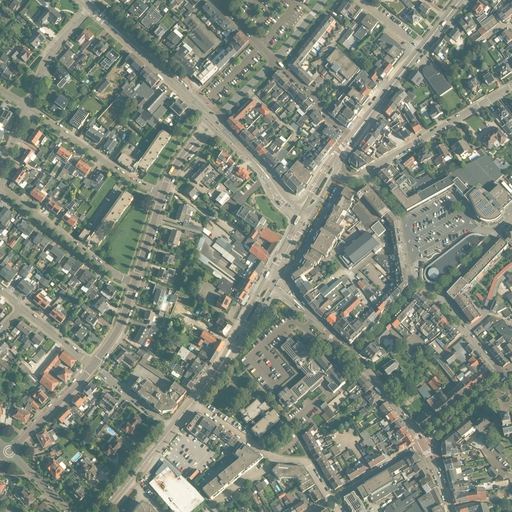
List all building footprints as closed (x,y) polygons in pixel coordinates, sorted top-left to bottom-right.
[(21,4),(15,0),(9,8),(13,11),(17,6),(18,7),(21,4)] [(139,18),(148,8),(139,0),(138,0),(129,11),(132,14),(133,12),(139,18)] [(177,0),(169,9),(171,11),(178,4),(179,6),(184,1),(187,4),(191,0),(177,0)] [(189,12),(185,16),(187,18),(189,17),(195,11),(193,8),(194,6),(195,7),(201,1),(199,0),(191,0),(187,4),(185,7),(189,12)] [(407,17),(414,25),(415,24),(416,23),(418,22),(419,22),(420,20),(420,19),(421,19),(418,16),(414,11),(412,9),(415,7),(408,0),(400,0),(410,10),(405,15),(407,17)] [(153,23),(156,25),(162,17),(155,11),(162,3),(158,1),(146,14),(148,16),(141,24),(145,28),(147,25),(150,27),(153,23)] [(488,8),(480,1),(476,6),(477,6),(484,12),(488,8)] [(353,2),(350,6),(345,3),(338,12),(345,17),(349,12),(353,15),(351,18),(354,21),(362,10),(353,2)] [(213,7),(208,3),(202,9),(207,14),(213,7)] [(431,9),(424,4),(423,4),(421,3),(417,7),(420,9),(419,9),(426,15),(431,9)] [(475,14),(480,18),(484,15),(485,14),(486,13),(484,12),(477,6),(473,11),(476,13),(475,14)] [(207,14),(211,18),(217,12),(213,7),(207,14)] [(60,19),(62,17),(58,13),(57,15),(50,9),(37,24),(42,28),(44,26),(42,25),(49,18),(55,24),(58,21),(59,21),(60,20),(60,19)] [(506,10),(502,13),(508,20),(510,19),(509,17),(511,16),(506,10)] [(508,20),(502,13),(501,11),(496,15),(495,17),(500,23),(502,21),(503,22),(505,20),(506,22),(508,20)] [(210,20),(214,24),(222,16),(217,12),(211,18),(212,19),(210,20)] [(369,15),(362,24),(363,26),(355,36),(361,41),(369,30),(371,32),(378,23),(369,15)] [(458,22),(467,35),(476,28),(467,15),(458,22)] [(488,24),(490,22),(492,21),(495,19),(492,16),(482,24),(481,22),(486,18),(484,15),(480,18),(477,20),(482,27),(483,28),(485,26),(488,24)] [(226,21),(222,16),(214,24),(214,25),(216,23),(220,27),(226,21)] [(331,26),(335,21),(329,16),(325,22),(331,26)] [(218,29),(223,33),(231,25),(226,21),(220,27),(218,29)] [(325,22),(320,27),(326,32),(331,26),(325,22)] [(226,33),(229,36),(235,30),(231,25),(223,33),(225,35),(226,33)] [(159,28),(158,27),(156,30),(157,31),(155,34),(160,39),(165,33),(167,31),(164,29),(162,30),(160,28),(159,28)] [(320,27),(316,32),(322,37),(326,32),(320,27)] [(478,31),(479,31),(482,36),(487,33),(483,28),(482,27),(478,31)] [(43,34),(36,28),(31,34),(34,37),(29,42),(36,49),(41,43),(42,44),(45,41),(40,36),(43,34)] [(352,30),(350,29),(339,42),(343,45),(347,40),(348,40),(354,32),(352,30)] [(235,30),(229,36),(225,40),(229,45),(233,40),(239,34),(235,30)] [(448,35),(447,37),(450,42),(452,39),(456,42),(461,35),(463,37),(465,35),(464,33),(460,31),(458,33),(455,30),(450,36),(448,35)] [(88,41),(80,50),(83,52),(91,43),(89,41),(94,36),(88,31),(87,33),(85,31),(77,41),(81,45),(83,42),(83,41),(86,39),(88,41)] [(501,36),(504,41),(511,35),(510,33),(509,34),(507,31),(501,36)] [(312,38),(318,43),(322,37),(316,32),(312,38)] [(171,49),(174,45),(173,44),(178,37),(173,33),(167,39),(169,41),(166,45),(171,49)] [(240,34),(239,34),(233,40),(234,41),(241,48),(248,42),(240,34)] [(388,55),(389,56),(396,61),(397,61),(403,54),(398,50),(401,47),(398,44),(397,45),(385,34),(380,40),(376,45),(378,47),(379,49),(374,53),(377,57),(376,57),(379,60),(384,56),(384,57),(388,54),(388,55)] [(469,38),(469,39),(473,44),(478,40),(474,35),(469,38)] [(441,39),(436,46),(446,54),(448,55),(445,53),(448,49),(444,46),(447,43),(450,45),(452,44),(450,42),(447,37),(443,41),(441,39)] [(312,38),(307,43),(314,48),(318,43),(312,38)] [(224,41),(225,42),(236,53),(241,48),(234,41),(233,40),(229,45),(225,40),(224,41)] [(103,53),(104,54),(109,49),(108,48),(109,47),(105,43),(105,44),(102,41),(96,47),(95,45),(91,50),(99,57),(103,53)] [(232,58),(236,53),(225,42),(228,45),(224,49),(232,58)] [(179,46),(188,55),(178,66),(185,72),(195,61),(188,55),(192,51),(183,43),(179,46)] [(309,53),(314,48),(307,43),(303,48),(309,53)] [(446,54),(436,46),(436,45),(432,51),(438,56),(440,53),(446,58),(448,55),(446,54)] [(172,60),(178,66),(188,55),(179,46),(175,51),(177,53),(172,60)] [(14,50),(8,56),(10,57),(15,61),(19,57),(25,63),(30,58),(30,57),(32,54),(26,49),(25,48),(19,55),(14,50)] [(303,48),(299,54),(305,59),(309,53),(303,48)] [(224,49),(219,54),(227,62),(232,58),(224,49)] [(326,61),(329,63),(325,67),(330,71),(329,72),(342,84),(346,80),(349,82),(360,70),(338,49),(326,61)] [(69,50),(59,62),(68,70),(72,64),(74,62),(71,59),(74,55),(69,50)] [(83,52),(74,62),(72,64),(73,65),(72,66),(75,69),(78,65),(76,63),(76,62),(77,62),(78,61),(77,61),(78,60),(81,62),(86,57),(83,54),(82,55),(82,54),(84,52),(83,52)] [(108,54),(106,57),(105,58),(106,58),(103,62),(109,68),(113,64),(112,63),(113,62),(114,63),(116,62),(121,57),(117,54),(116,55),(112,52),(109,55),(108,54)] [(10,57),(8,56),(4,53),(0,59),(6,63),(10,57)] [(126,65),(127,63),(131,67),(131,66),(137,59),(131,54),(120,67),(123,69),(126,65)] [(223,67),(227,62),(219,54),(215,58),(223,67)] [(307,60),(305,59),(299,54),(295,59),(303,65),(307,60)] [(392,67),(396,61),(389,56),(385,61),(383,64),(384,66),(391,71),(393,68),(392,67)] [(215,58),(210,63),(218,70),(218,71),(223,67),(215,58)] [(131,66),(131,67),(129,69),(133,72),(127,78),(131,82),(135,77),(135,78),(136,77),(135,77),(138,73),(145,66),(137,59),(131,66)] [(289,66),(296,74),(302,69),(302,68),(304,66),(302,65),(303,65),(295,59),(289,66)] [(440,97),(452,89),(432,59),(431,59),(434,63),(432,63),(431,64),(430,66),(431,67),(430,67),(427,67),(425,69),(423,71),(425,75),(440,97)] [(218,70),(210,63),(207,60),(204,63),(201,66),(202,67),(211,77),(218,70)] [(193,76),(202,67),(201,66),(199,65),(195,70),(191,65),(195,61),(185,72),(191,78),(193,76)] [(384,81),(387,76),(379,69),(382,66),(382,65),(379,62),(376,65),(377,67),(370,77),(374,82),(379,77),(384,81)] [(499,65),(498,65),(501,69),(507,76),(511,73),(508,67),(509,67),(506,62),(505,62),(506,62),(500,67),(499,65)] [(14,72),(10,70),(9,72),(8,72),(9,70),(7,69),(8,67),(3,64),(0,69),(0,73),(3,75),(2,77),(9,81),(13,74),(12,74),(14,72)] [(383,64),(382,65),(382,66),(379,69),(387,76),(391,71),(384,66),(383,64)] [(447,74),(451,71),(445,64),(442,67),(447,74)] [(498,65),(499,67),(494,70),(496,73),(501,80),(507,76),(501,69),(498,65)] [(202,67),(193,76),(202,86),(207,81),(208,82),(212,79),(210,78),(211,77),(202,67)] [(62,81),(68,74),(64,71),(64,72),(60,68),(55,75),(60,79),(55,84),(60,89),(65,83),(62,81)] [(140,75),(146,81),(152,73),(146,68),(140,75)] [(307,73),(304,70),(302,69),(296,74),(301,79),(307,73)] [(350,87),(368,101),(370,98),(369,97),(377,86),(374,82),(370,77),(369,77),(364,71),(350,87)] [(409,80),(415,85),(418,87),(424,80),(422,77),(416,72),(409,80)] [(152,73),(146,81),(145,82),(152,88),(159,80),(153,74),(152,73)] [(266,96),(275,86),(284,78),(279,73),(268,84),(267,84),(261,91),(266,96)] [(314,81),(307,73),(301,79),(309,87),(314,81)] [(495,82),(490,75),(483,79),(486,84),(487,85),(488,86),(495,82)] [(289,83),(284,78),(275,86),(278,88),(277,89),(278,90),(273,95),(274,97),(289,83)] [(95,89),(101,94),(110,84),(106,81),(104,79),(95,89)] [(478,92),(478,93),(479,93),(479,94),(482,92),(481,92),(482,91),(480,88),(477,82),(478,82),(476,79),(468,84),(470,87),(471,90),(472,92),(474,92),(475,94),(478,92)] [(138,112),(154,94),(150,90),(152,88),(145,82),(140,86),(135,92),(129,86),(125,91),(120,95),(138,112)] [(132,82),(130,85),(129,86),(135,92),(140,86),(138,84),(137,86),(132,82)] [(289,83),(274,97),(277,99),(280,96),(286,91),(287,92),(285,94),(285,95),(293,87),(289,83)] [(291,96),(292,97),(298,91),(293,87),(285,95),(285,94),(280,99),(282,101),(286,97),(287,98),(289,96),(291,97),(291,96)] [(349,88),(344,94),(362,108),(363,107),(365,104),(366,104),(367,104),(368,103),(368,102),(367,101),(368,101),(350,87),(349,88)] [(158,90),(154,94),(138,112),(141,115),(136,121),(143,127),(147,123),(153,129),(159,122),(158,121),(167,111),(162,107),(169,99),(158,90)] [(402,90),(397,96),(405,103),(410,112),(412,115),(417,112),(413,105),(409,98),(406,95),(402,90)] [(298,92),(298,91),(292,97),(293,99),(290,102),(290,101),(284,107),(287,110),(302,95),(300,93),(300,92),(299,92),(298,92)] [(409,98),(413,105),(415,103),(412,100),(413,100),(415,96),(409,92),(406,95),(409,98)] [(340,99),(335,94),(333,96),(344,106),(348,108),(358,116),(364,109),(362,108),(344,94),(340,99)] [(302,95),(287,110),(290,113),(293,110),(297,106),(300,109),(307,101),(306,100),(306,98),(304,97),(303,97),(302,95)] [(341,110),(344,106),(333,96),(332,97),(339,102),(334,108),(332,106),(328,111),(330,113),(329,114),(335,118),(337,115),(338,115),(339,114),(339,113),(342,110),(341,110)] [(397,96),(391,103),(399,109),(401,111),(403,109),(407,114),(410,112),(405,103),(397,96)] [(64,110),(68,105),(59,98),(55,104),(51,110),(55,113),(59,107),(64,110)] [(171,99),(165,105),(179,118),(178,119),(182,122),(188,115),(185,113),(188,109),(179,100),(177,102),(175,100),(173,101),(171,99)] [(227,123),(234,130),(245,120),(247,122),(251,126),(254,123),(248,117),(256,109),(254,108),(257,105),(252,100),(235,117),(234,116),(227,123)] [(307,101),(300,109),(305,114),(307,113),(308,113),(314,107),(312,105),(308,101),(307,101)] [(387,107),(394,113),(395,112),(399,116),(401,113),(398,111),(399,109),(391,103),(387,107)] [(262,104),(257,109),(265,118),(271,112),(262,104)] [(276,113),(280,108),(276,104),(271,108),(276,113)] [(433,120),(443,114),(439,106),(438,107),(436,104),(431,107),(433,110),(432,110),(433,113),(430,115),(433,120)] [(387,107),(383,112),(394,121),(390,124),(384,119),(381,122),(391,130),(392,130),(400,123),(397,118),(398,116),(394,113),(387,107)] [(342,112),(340,115),(351,124),(358,116),(348,108),(344,114),(342,112)] [(499,110),(496,112),(500,117),(499,118),(505,125),(507,128),(510,126),(508,123),(508,122),(511,119),(511,118),(509,114),(508,115),(507,113),(504,110),(503,108),(499,111),(499,110)] [(78,129),(81,125),(82,125),(83,124),(84,125),(88,119),(86,118),(88,115),(80,109),(70,123),(78,129)] [(2,124),(5,126),(7,123),(8,123),(12,115),(6,111),(2,118),(1,119),(0,120),(0,123),(2,125),(2,124)] [(310,117),(314,122),(321,116),(317,111),(310,117)] [(411,127),(414,132),(416,135),(422,131),(412,115),(410,112),(407,114),(413,125),(411,127)] [(337,115),(335,118),(348,129),(351,124),(340,115),(339,114),(338,115),(337,115)] [(299,126),(303,120),(307,117),(304,115),(299,120),(300,120),(296,124),(299,126)] [(271,116),(266,121),(269,125),(274,120),(276,123),(278,120),(277,118),(275,118),(274,119),(271,116)] [(316,130),(317,131),(318,131),(321,127),(319,125),(324,121),(321,116),(314,122),(318,126),(314,129),(316,130)] [(93,126),(97,120),(94,118),(88,126),(90,127),(92,126),(93,126)] [(234,130),(239,135),(245,129),(243,127),(247,122),(245,120),(234,130)] [(386,135),(389,138),(391,135),(388,133),(391,130),(381,122),(375,129),(385,137),(386,135)] [(408,122),(402,126),(409,135),(414,132),(411,127),(408,122)] [(281,126),(278,123),(273,128),(276,131),(281,126)] [(409,135),(402,126),(400,123),(392,130),(395,134),(405,141),(411,138),(409,135)] [(329,126),(326,129),(332,134),(335,137),(336,136),(339,139),(342,136),(329,126)] [(240,136),(246,142),(259,129),(257,127),(255,129),(254,128),(249,133),(247,130),(240,136)] [(89,137),(93,139),(97,132),(94,130),(91,128),(86,135),(87,135),(86,136),(89,138),(89,137)] [(498,128),(487,138),(486,137),(485,137),(484,138),(483,139),(483,140),(484,141),(485,143),(484,144),(489,149),(493,145),(496,148),(501,144),(503,145),(505,143),(505,142),(507,140),(500,132),(501,131),(498,128)] [(260,130),(259,129),(246,142),(251,147),(262,136),(262,135),(258,132),(260,130)] [(326,129),(322,134),(322,135),(328,139),(329,139),(332,134),(326,129)] [(389,141),(387,139),(385,137),(375,129),(369,136),(377,142),(378,143),(377,144),(380,147),(388,153),(397,148),(397,147),(394,145),(392,143),(389,141)] [(36,130),(32,136),(44,144),(42,142),(46,137),(42,135),(43,135),(36,130)] [(99,144),(103,138),(104,138),(104,137),(106,135),(99,130),(97,132),(93,139),(96,142),(95,142),(98,144),(99,144)] [(113,130),(111,133),(107,139),(110,141),(104,148),(108,151),(110,153),(110,152),(111,153),(117,144),(111,139),(114,135),(119,139),(121,136),(113,130)] [(310,133),(313,136),(314,136),(320,141),(324,144),(325,143),(332,149),(336,144),(329,139),(328,139),(322,135),(319,132),(317,131),(316,130),(314,134),(313,135),(310,132),(310,133)] [(135,171),(136,171),(138,168),(142,170),(146,172),(150,166),(151,166),(171,138),(162,131),(139,163),(138,163),(134,160),(128,155),(127,156),(123,154),(117,162),(131,172),(132,172),(134,173),(136,171),(135,171)] [(335,137),(332,134),(329,139),(336,144),(339,139),(336,136),(335,137)] [(251,147),(256,152),(270,137),(267,135),(263,138),(262,136),(251,147)] [(44,144),(32,136),(28,141),(35,146),(39,141),(42,143),(41,144),(43,146),(44,144)] [(320,141),(314,136),(313,136),(309,140),(311,142),(317,146),(317,145),(321,148),(328,153),(332,149),(325,143),(324,144),(320,141)] [(377,142),(369,136),(365,142),(371,147),(371,146),(372,148),(377,142)] [(270,137),(256,152),(260,157),(264,153),(263,152),(265,150),(265,149),(273,141),(271,138),(270,137)] [(262,159),(267,164),(271,161),(270,161),(275,156),(276,155),(273,152),(278,146),(281,149),(282,147),(285,144),(278,138),(270,149),(271,149),(267,152),(265,150),(263,152),(264,153),(260,157),(262,159)] [(301,139),(306,143),(325,158),(328,153),(321,148),(317,145),(317,146),(311,142),(310,143),(303,138),(301,139)] [(465,144),(463,141),(455,146),(455,145),(452,147),(452,148),(455,152),(457,150),(461,157),(465,154),(465,155),(469,154),(472,156),(474,151),(470,149),(467,143),(465,144)] [(383,156),(377,151),(372,148),(371,146),(371,147),(365,142),(362,146),(359,149),(371,158),(375,153),(379,159),(383,156)] [(309,149),(308,151),(321,162),(325,158),(306,143),(304,145),(309,149)] [(437,160),(441,165),(448,176),(449,176),(453,173),(444,160),(450,156),(444,145),(437,149),(441,157),(440,157),(437,159),(437,160)] [(273,170),(274,170),(281,163),(283,162),(284,160),(290,153),(282,147),(281,149),(278,153),(276,155),(275,156),(270,161),(271,161),(267,164),(273,170)] [(380,147),(377,151),(383,156),(388,153),(380,147)] [(53,151),(48,159),(49,160),(53,163),(56,158),(60,161),(67,152),(61,148),(57,154),(53,151)] [(351,167),(357,172),(375,161),(371,158),(359,149),(354,155),(351,159),(351,160),(350,161),(350,163),(351,164),(352,165),(351,167)] [(30,160),(34,155),(28,150),(24,156),(30,160)] [(304,156),(308,158),(310,160),(318,167),(318,166),(321,162),(308,151),(306,150),(304,152),(306,153),(304,155),(304,156)] [(418,157),(420,160),(419,161),(421,165),(424,164),(424,165),(428,163),(429,165),(433,162),(432,160),(432,159),(432,158),(430,154),(429,154),(426,150),(420,153),(421,155),(418,157)] [(62,178),(67,172),(72,165),(68,162),(72,156),(67,152),(60,161),(66,165),(63,169),(59,176),(62,178)] [(228,162),(232,167),(235,164),(230,158),(231,157),(222,152),(216,161),(221,164),(223,162),(226,164),(228,162)] [(24,156),(20,161),(27,166),(29,163),(31,164),(31,165),(35,168),(37,165),(30,160),(24,156)] [(465,198),(466,196),(480,184),(487,191),(496,183),(504,175),(487,156),(478,160),(453,173),(449,176),(455,186),(465,198)] [(407,169),(411,166),(411,168),(415,165),(414,164),(416,162),(412,157),(403,164),(407,169)] [(304,163),(300,160),(299,162),(304,167),(312,174),(314,171),(310,167),(310,166),(307,164),(309,162),(306,160),(305,162),(304,163)] [(318,167),(310,160),(309,162),(307,164),(310,166),(310,167),(314,171),(318,167)] [(399,160),(396,162),(402,169),(401,169),(403,172),(406,169),(399,160)] [(79,174),(86,165),(80,161),(76,167),(72,165),(67,172),(73,175),(75,171),(79,174)] [(307,187),(310,181),(312,177),(310,176),(312,174),(304,167),(299,162),(294,168),(293,169),(290,172),(294,176),(293,178),(304,188),(306,186),(307,187)] [(206,163),(202,168),(213,178),(214,177),(211,174),(210,175),(208,173),(212,169),(206,163)] [(79,174),(85,178),(91,169),(86,165),(79,174)] [(286,168),(282,165),(276,171),(275,172),(278,175),(281,179),(283,181),(290,172),(293,169),(289,165),(286,168)] [(383,181),(396,170),(391,166),(385,171),(379,176),(383,181)] [(20,170),(16,176),(25,182),(26,182),(31,174),(31,173),(24,168),(22,171),(20,170)] [(202,168),(197,173),(204,179),(207,182),(211,178),(212,179),(213,178),(202,168)] [(225,178),(230,173),(228,170),(224,174),(219,169),(218,171),(217,170),(220,173),(221,173),(225,178)] [(239,176),(243,180),(249,175),(244,169),(243,170),(241,169),(236,174),(238,177),(239,176)] [(383,181),(386,184),(387,186),(388,185),(400,175),(396,170),(383,181)] [(419,186),(415,179),(413,177),(407,170),(400,175),(388,185),(391,188),(390,189),(393,193),(394,192),(395,194),(393,196),(407,212),(419,206),(417,202),(421,200),(414,188),(419,186)] [(293,178),(294,176),(290,172),(283,181),(283,182),(287,186),(293,178)] [(204,179),(197,173),(191,179),(197,185),(201,181),(210,189),(215,183),(211,180),(212,179),(211,178),(207,182),(204,179)] [(30,195),(36,199),(43,191),(37,186),(45,176),(42,174),(34,185),(37,187),(30,195)] [(99,184),(103,178),(98,174),(94,180),(93,180),(91,182),(89,180),(86,185),(88,187),(91,183),(97,187),(99,184)] [(16,176),(12,181),(20,186),(21,184),(23,185),(25,182),(16,176)] [(417,181),(415,179),(419,186),(414,188),(421,200),(423,204),(455,186),(449,176),(448,176),(436,182),(433,178),(419,185),(417,181)] [(305,189),(304,188),(293,178),(287,186),(296,196),(299,196),(305,189)] [(511,199),(496,183),(487,191),(480,184),(466,196),(465,198),(475,209),(475,212),(476,215),(478,218),(480,220),(483,222),(486,223),(487,223),(488,224),(489,224),(493,224),(497,222),(498,222),(499,221),(500,220),(502,218),(500,217),(501,216),(502,216),(504,213),(505,212),(504,212),(504,211),(504,210),(511,202),(511,199)] [(46,207),(52,211),(58,203),(59,202),(53,198),(60,189),(59,188),(61,186),(59,185),(54,193),(50,197),(53,199),(46,207)] [(198,193),(195,190),(189,185),(182,192),(186,196),(187,195),(189,197),(190,197),(192,199),(198,193)] [(353,211),(362,223),(363,225),(365,227),(365,228),(366,230),(368,232),(371,229),(380,221),(384,218),(390,213),(368,187),(358,196),(352,192),(352,191),(350,190),(350,191),(347,189),(341,197),(356,206),(353,211)] [(48,195),(50,197),(54,193),(51,191),(48,195),(47,194),(43,191),(36,199),(41,203),(48,195)] [(217,202),(215,205),(220,208),(226,203),(230,198),(223,192),(215,201),(217,202)] [(236,203),(243,196),(238,192),(232,199),(236,203)] [(94,236),(92,234),(86,243),(89,245),(91,242),(94,245),(94,244),(98,247),(103,240),(103,241),(133,199),(125,193),(124,195),(94,236)] [(360,222),(361,223),(362,223),(353,211),(356,206),(341,197),(335,208),(328,220),(345,230),(348,232),(360,222)] [(62,220),(68,224),(74,215),(70,212),(76,204),(72,201),(69,205),(66,209),(69,211),(62,220)] [(66,209),(69,205),(67,203),(65,205),(64,204),(63,206),(58,203),(52,211),(57,215),(64,207),(66,209)] [(226,203),(220,208),(229,215),(233,210),(226,203)] [(187,204),(185,207),(181,205),(179,213),(187,215),(189,216),(191,211),(195,214),(197,211),(187,204)] [(237,215),(236,216),(255,230),(258,225),(262,227),(265,222),(258,217),(257,219),(242,208),(239,212),(237,211),(235,214),(237,215)] [(5,209),(1,214),(9,220),(12,217),(11,217),(13,215),(11,213),(5,209)] [(187,215),(179,213),(176,220),(177,221),(183,223),(184,219),(188,221),(190,216),(189,216),(187,215)] [(380,221),(371,229),(378,238),(386,232),(399,230),(398,222),(390,213),(384,218),(380,221)] [(9,220),(1,214),(0,215),(0,221),(6,226),(10,221),(9,220)] [(74,215),(68,224),(73,228),(78,222),(80,224),(81,222),(85,217),(83,215),(80,219),(74,215)] [(347,232),(348,232),(345,230),(328,220),(326,224),(327,225),(324,231),(339,239),(344,230),(347,232)] [(21,232),(23,233),(28,227),(23,223),(18,230),(17,230),(15,228),(12,231),(11,233),(14,236),(16,232),(19,234),(21,232)] [(203,232),(204,229),(189,224),(189,225),(184,223),(183,227),(203,232)] [(264,253),(254,246),(260,236),(258,234),(262,227),(258,225),(255,230),(254,232),(251,230),(246,239),(237,232),(232,237),(237,241),(250,253),(252,255),(265,265),(266,265),(278,247),(270,242),(268,248),(266,247),(264,251),(265,251),(264,253)] [(34,231),(28,227),(23,233),(28,238),(34,231)] [(260,236),(270,242),(278,247),(282,240),(262,227),(258,234),(260,236)] [(378,238),(371,229),(368,232),(367,233),(368,234),(344,253),(345,253),(339,257),(350,270),(353,267),(354,269),(374,252),(376,254),(385,247),(386,248),(389,248),(389,249),(402,247),(399,230),(386,232),(378,238)] [(78,238),(85,243),(86,243),(92,234),(89,233),(89,234),(84,230),(78,238)] [(323,230),(317,240),(331,248),(336,239),(338,240),(339,239),(324,231),(323,230)] [(168,246),(173,247),(173,246),(177,247),(180,239),(182,240),(182,241),(188,243),(190,238),(193,239),(194,234),(185,232),(184,234),(181,234),(173,232),(168,246)] [(38,247),(44,239),(39,235),(35,240),(32,238),(30,242),(26,246),(24,249),(25,250),(27,250),(29,248),(31,246),(36,250),(38,247)] [(467,238),(429,268),(427,270),(426,273),(425,275),(426,278),(427,280),(429,282),(432,283),(434,284),(437,283),(439,288),(438,289),(487,237),(486,238),(484,238),(478,236),(475,236),(472,236),(470,237),(467,238)] [(49,243),(44,239),(38,247),(43,251),(45,249),(49,243)] [(265,266),(251,255),(252,255),(250,253),(237,241),(232,247),(228,244),(227,245),(219,239),(216,243),(217,244),(218,245),(220,246),(221,247),(222,248),(224,250),(226,251),(229,253),(231,255),(234,257),(237,260),(246,267),(251,271),(257,276),(265,266)] [(317,240),(311,250),(323,257),(325,259),(331,248),(317,240)] [(502,240),(489,254),(495,260),(509,246),(502,240)] [(54,259),(60,251),(55,247),(48,255),(54,259)] [(389,249),(390,256),(403,254),(402,247),(389,249)] [(304,262),(313,266),(315,267),(316,265),(318,266),(323,257),(311,250),(304,262)] [(60,251),(54,259),(59,263),(65,255),(60,251)] [(40,261),(42,259),(45,254),(43,252),(37,259),(40,261)] [(174,254),(172,258),(165,255),(163,263),(172,266),(174,260),(178,261),(180,256),(174,254)] [(375,259),(384,268),(405,264),(403,254),(390,256),(390,257),(378,256),(375,259)] [(482,274),(495,260),(489,254),(475,268),(482,274)] [(7,257),(1,266),(3,268),(10,259),(7,257)] [(71,259),(64,268),(69,272),(76,263),(71,259)] [(243,276),(246,278),(245,280),(252,284),(252,283),(257,276),(251,271),(246,267),(237,260),(234,263),(243,270),(246,272),(243,276)] [(312,269),(313,266),(304,262),(303,265),(304,265),(302,268),(294,273),(295,275),(291,278),(294,283),(301,278),(304,276),(310,273),(312,271),(313,270),(312,269)] [(69,283),(72,285),(77,278),(75,276),(81,267),(76,263),(69,272),(74,276),(69,283)] [(508,270),(511,266),(511,263),(507,267),(506,268),(504,269),(499,274),(498,275),(495,278),(487,300),(490,301),(497,280),(502,276),(506,272),(508,270)] [(214,272),(212,270),(210,269),(208,267),(206,265),(204,264),(203,264),(201,266),(206,270),(212,274),(214,272)] [(392,273),(394,273),(406,271),(405,264),(384,268),(389,273),(392,273)] [(22,276),(29,267),(26,265),(19,274),(22,276)] [(31,265),(29,267),(22,276),(25,279),(29,274),(28,273),(33,267),(31,265)] [(0,273),(0,274),(5,279),(12,270),(7,266),(5,268),(0,273)] [(311,279),(313,281),(314,282),(319,279),(316,274),(321,271),(318,267),(313,270),(312,271),(310,273),(313,278),(311,279)] [(475,268),(463,281),(470,287),(482,274),(475,268)] [(12,270),(5,279),(10,283),(15,276),(17,273),(12,269),(12,270)] [(160,271),(158,278),(162,279),(161,280),(163,280),(165,281),(167,275),(174,277),(175,271),(169,269),(168,273),(160,271)] [(84,280),(86,282),(92,275),(87,271),(80,280),(77,278),(72,285),(74,287),(76,285),(79,280),(83,283),(84,280)] [(395,281),(407,279),(406,271),(394,273),(395,281)] [(239,290),(233,286),(231,284),(229,283),(227,281),(225,280),(224,279),(223,278),(220,277),(218,275),(216,274),(214,272),(212,274),(222,282),(217,288),(220,290),(224,293),(241,304),(247,295),(239,290)] [(87,298),(88,297),(93,291),(93,290),(95,287),(93,285),(97,279),(92,275),(86,282),(87,282),(84,286),(89,290),(85,296),(87,298)] [(240,276),(237,281),(233,286),(239,290),(247,295),(253,285),(252,284),(245,280),(243,279),(240,276)] [(298,290),(306,285),(306,286),(313,281),(311,279),(309,276),(305,279),(304,276),(301,278),(294,283),(298,290)] [(396,287),(402,293),(408,286),(407,279),(395,281),(395,282),(391,276),(387,278),(387,279),(394,286),(394,285),(396,287)] [(51,281),(47,279),(44,283),(43,283),(42,285),(45,288),(51,281)] [(339,279),(332,286),(330,288),(322,295),(327,300),(315,312),(322,318),(330,309),(327,307),(335,299),(330,293),(342,282),(339,279)] [(17,287),(22,292),(29,283),(27,281),(26,282),(24,280),(17,287)] [(393,302),(386,296),(373,284),(371,286),(364,280),(362,282),(366,287),(375,296),(387,308),(393,302)] [(447,295),(454,302),(464,293),(470,287),(463,281),(462,280),(447,295)] [(306,285),(298,290),(304,299),(310,293),(322,283),(321,281),(316,284),(314,282),(313,281),(306,286),(306,285)] [(378,310),(375,313),(378,317),(387,308),(375,296),(366,287),(362,282),(361,283),(360,282),(358,284),(362,291),(369,299),(374,307),(378,310)] [(29,283),(22,292),(28,296),(35,287),(29,283)] [(58,287),(62,290),(64,292),(66,293),(68,290),(61,283),(58,287)] [(306,303),(310,307),(316,301),(315,300),(322,294),(319,292),(326,285),(318,292),(317,290),(311,295),(310,294),(322,283),(310,293),(304,299),(306,303)] [(329,288),(326,285),(319,292),(322,294),(315,300),(316,301),(310,307),(313,310),(315,311),(314,312),(315,312),(327,300),(322,295),(330,288),(332,286),(329,288)] [(396,287),(394,285),(394,286),(391,289),(392,290),(386,296),(393,302),(402,293),(396,287)] [(109,287),(108,287),(106,286),(100,293),(110,300),(111,299),(113,300),(116,297),(114,295),(116,292),(109,287)] [(170,291),(166,289),(155,286),(153,293),(155,293),(155,295),(156,295),(153,305),(155,305),(156,305),(161,307),(164,296),(168,297),(170,291)] [(341,292),(346,299),(347,298),(351,295),(346,288),(341,292)] [(98,294),(93,291),(88,297),(93,301),(98,294)] [(33,302),(39,306),(46,298),(41,293),(39,295),(33,302)] [(473,305),(464,293),(454,302),(453,302),(462,314),(473,305)] [(484,300),(478,293),(475,295),(483,303),(484,300)] [(418,313),(428,303),(418,294),(401,311),(412,323),(420,315),(418,313)] [(216,306),(223,310),(226,311),(231,302),(221,296),(220,299),(219,298),(216,302),(218,303),(216,306)] [(327,323),(334,330),(345,318),(350,313),(355,308),(361,302),(356,298),(355,297),(354,297),(350,301),(334,316),(333,316),(327,323)] [(46,298),(39,306),(45,311),(50,304),(44,299),(46,298)] [(334,316),(350,301),(347,298),(346,299),(344,300),(340,303),(333,310),(331,312),(330,312),(323,319),(327,323),(333,316),(334,316)] [(104,309),(107,306),(100,301),(94,308),(103,314),(106,310),(104,309)] [(361,302),(355,308),(372,323),(378,317),(375,313),(371,309),(367,308),(361,302)] [(413,329),(414,329),(416,327),(434,308),(428,303),(418,313),(420,315),(412,323),(410,326),(413,329)] [(508,308),(495,303),(491,312),(496,314),(496,313),(498,314),(503,311),(508,308)] [(470,326),(482,317),(473,305),(462,314),(470,326)] [(50,315),(56,320),(61,314),(60,314),(64,309),(62,307),(60,310),(57,307),(50,315)] [(421,332),(439,314),(440,313),(435,307),(434,308),(416,327),(421,332)] [(93,312),(88,308),(81,317),(93,326),(98,320),(91,315),(93,312)] [(355,308),(350,313),(355,318),(366,329),(372,323),(355,308)] [(395,318),(410,332),(413,329),(410,326),(412,323),(401,311),(395,318)] [(152,323),(155,315),(147,312),(145,320),(148,321),(147,325),(151,326),(154,327),(155,323),(152,323)] [(345,318),(334,330),(337,333),(341,337),(342,337),(345,340),(346,339),(348,342),(351,345),(354,342),(358,338),(358,337),(359,336),(366,329),(355,318),(350,313),(345,318)] [(61,314),(56,320),(61,324),(66,318),(61,314)] [(427,338),(445,319),(439,314),(421,332),(427,338)] [(490,318),(497,326),(504,321),(504,320),(492,316),(490,318)] [(388,332),(393,327),(407,340),(409,338),(406,335),(407,334),(407,333),(409,331),(410,333),(410,332),(395,318),(385,328),(388,332)] [(494,327),(494,328),(497,326),(490,318),(487,320),(492,326),(494,327)] [(445,319),(427,338),(431,341),(437,337),(441,333),(450,324),(445,319)] [(219,320),(216,324),(229,333),(232,329),(219,320)] [(509,345),(511,349),(511,328),(509,329),(504,321),(497,326),(494,328),(495,329),(500,334),(506,341),(509,345)] [(11,334),(15,338),(17,335),(16,334),(19,331),(22,333),(27,327),(22,322),(17,328),(16,327),(11,334)] [(229,333),(216,324),(215,325),(220,328),(217,332),(226,338),(229,333)] [(450,324),(441,333),(443,335),(439,339),(441,342),(454,329),(450,324)] [(25,345),(27,343),(31,338),(29,336),(32,331),(27,327),(22,333),(25,335),(22,337),(24,338),(21,342),(25,345)] [(142,327),(138,335),(147,339),(149,336),(150,337),(154,331),(150,329),(149,331),(142,327)] [(81,341),(88,333),(82,328),(75,336),(81,341)] [(385,328),(374,340),(375,342),(373,345),(372,344),(364,353),(372,361),(381,352),(376,347),(378,345),(379,345),(390,334),(388,332),(385,328)] [(449,345),(461,335),(454,329),(441,342),(445,345),(447,343),(449,345)] [(225,344),(204,331),(200,338),(205,341),(203,343),(204,343),(207,345),(206,347),(212,351),(219,355),(225,344)] [(37,335),(32,341),(30,344),(37,349),(39,347),(44,341),(37,335)] [(135,341),(144,346),(148,340),(147,339),(138,335),(135,341)] [(483,344),(496,359),(502,354),(497,348),(496,347),(497,346),(495,342),(491,337),(487,340),(487,341),(483,344)] [(201,348),(204,343),(203,343),(198,339),(195,345),(201,348)] [(329,398),(334,394),(346,383),(333,368),(323,356),(315,363),(309,356),(310,354),(306,351),(304,350),(303,349),(303,347),(300,343),(298,343),(296,345),(291,339),(289,339),(287,341),(287,343),(282,348),(282,350),(283,352),(285,352),(297,366),(297,368),(299,370),(301,370),(307,377),(290,391),(287,389),(286,389),(284,390),(284,392),(282,393),(281,393),(279,395),(278,397),(281,399),(280,400),(279,402),(283,406),(285,406),(286,405),(288,408),(290,408),(292,406),(292,404),(293,403),(294,404),(295,404),(298,403),(298,401),(309,391),(311,392),(312,392),(321,385),(321,383),(321,382),(325,379),(330,385),(323,391),(329,398)] [(0,343),(0,350),(6,356),(5,355),(10,350),(2,342),(0,343)] [(474,359),(475,359),(479,355),(471,345),(466,349),(473,358),(474,359)] [(6,356),(0,350),(0,363),(6,369),(9,372),(11,369),(2,360),(6,356)] [(146,354),(141,351),(140,350),(137,354),(143,358),(146,354)] [(444,360),(443,360),(448,367),(457,360),(449,350),(446,353),(449,356),(444,360)] [(128,355),(124,351),(115,360),(119,364),(122,361),(129,367),(131,365),(134,367),(137,362),(128,355)] [(196,356),(191,353),(195,356),(198,356),(211,365),(212,366),(219,355),(212,351),(209,356),(201,352),(198,356),(196,356)] [(60,359),(71,369),(77,362),(65,352),(63,354),(61,357),(60,359)] [(143,358),(142,360),(149,364),(150,362),(147,361),(151,356),(151,355),(147,353),(146,354),(143,358)] [(204,375),(211,365),(198,356),(195,356),(191,353),(184,362),(204,375)] [(506,358),(502,354),(496,359),(504,368),(510,363),(506,358)] [(475,359),(480,364),(482,367),(489,376),(494,372),(479,355),(475,359)] [(436,361),(458,388),(462,393),(465,397),(469,394),(458,378),(448,367),(443,360),(441,357),(436,361)] [(485,380),(486,379),(489,376),(482,367),(478,371),(475,368),(480,364),(475,359),(474,359),(473,358),(469,361),(471,364),(467,367),(475,377),(479,374),(485,380)] [(396,361),(393,361),(382,369),(388,376),(398,368),(399,365),(396,361)] [(178,363),(173,370),(177,373),(196,386),(204,375),(184,362),(182,366),(178,363)] [(45,376),(40,383),(52,392),(54,389),(56,391),(57,391),(58,391),(59,390),(59,389),(59,388),(58,388),(57,386),(61,381),(56,378),(55,380),(48,374),(52,368),(48,365),(41,373),(45,376)] [(24,366),(21,369),(28,376),(31,373),(24,366)] [(432,381),(439,390),(443,387),(427,366),(422,369),(432,381)] [(475,377),(467,367),(465,369),(464,369),(461,372),(462,373),(463,374),(466,378),(466,379),(469,382),(470,382),(476,388),(485,380),(479,374),(475,377)] [(64,369),(57,377),(65,384),(72,375),(64,369)] [(195,386),(196,386),(177,373),(173,370),(173,371),(180,376),(178,379),(184,382),(182,385),(190,391),(194,385),(195,386)] [(463,374),(458,378),(469,394),(476,388),(470,382),(469,382),(466,379),(466,378),(463,374)] [(426,375),(424,377),(433,388),(435,390),(437,392),(439,390),(432,381),(431,381),(426,375)] [(347,390),(352,396),(354,397),(362,389),(369,383),(363,377),(355,384),(347,390)] [(141,378),(132,389),(131,390),(138,395),(137,395),(151,406),(152,405),(155,408),(154,409),(158,413),(160,412),(162,414),(171,413),(172,411),(174,412),(177,407),(175,406),(186,393),(174,384),(164,397),(141,378)] [(373,388),(369,383),(362,389),(354,397),(352,396),(350,398),(353,402),(358,398),(359,399),(365,394),(366,395),(368,393),(373,388)] [(92,394),(97,390),(91,384),(86,388),(86,389),(83,392),(89,397),(92,394)] [(35,401),(36,399),(42,405),(43,404),(44,405),(46,403),(45,402),(48,399),(42,394),(46,390),(41,386),(39,388),(31,396),(35,401)] [(458,388),(455,391),(446,398),(453,407),(465,397),(462,393),(458,388)] [(363,417),(373,409),(373,408),(378,404),(377,403),(380,400),(373,392),(370,395),(368,393),(366,395),(365,394),(359,399),(358,398),(353,402),(354,403),(357,400),(361,404),(365,400),(371,407),(367,410),(365,408),(359,413),(363,417)] [(75,406),(72,409),(73,410),(81,418),(85,415),(78,408),(85,402),(84,403),(89,408),(93,405),(93,404),(87,399),(82,394),(82,395),(84,396),(80,400),(77,397),(72,403),(75,406)] [(97,404),(104,409),(104,410),(113,399),(107,395),(102,400),(101,399),(97,404)] [(446,398),(444,396),(441,399),(442,401),(439,404),(434,397),(432,398),(430,395),(425,399),(429,405),(431,408),(435,412),(440,419),(453,407),(446,398)] [(22,423),(23,422),(25,424),(26,423),(27,423),(30,418),(29,417),(30,416),(29,415),(33,407),(37,411),(39,408),(29,398),(26,401),(28,403),(25,410),(23,413),(19,421),(22,423)] [(104,409),(102,411),(108,416),(114,409),(118,404),(113,399),(104,410),(104,409)] [(259,438),(261,436),(268,430),(269,430),(279,421),(275,417),(277,415),(273,411),(272,412),(264,403),(261,406),(257,400),(244,411),(243,409),(239,412),(245,419),(243,420),(246,424),(261,411),(262,413),(266,418),(251,430),(254,435),(255,434),(259,438)] [(328,406),(328,405),(325,402),(320,406),(323,410),(328,406)] [(382,407),(378,404),(373,408),(373,409),(376,412),(380,409),(386,418),(394,412),(387,403),(382,407)] [(85,414),(89,418),(96,409),(93,406),(85,414)] [(23,413),(25,410),(20,407),(18,410),(17,409),(17,410),(15,410),(12,416),(14,416),(13,417),(16,419),(15,420),(19,421),(23,413)] [(120,416),(124,410),(121,407),(116,413),(118,415),(120,416)] [(81,418),(73,410),(70,413),(65,409),(60,414),(67,420),(69,417),(73,422),(75,420),(81,426),(84,422),(81,418)] [(384,420),(381,422),(381,423),(379,425),(384,431),(385,429),(400,420),(394,412),(386,418),(387,418),(384,420)] [(440,419),(435,412),(428,418),(426,415),(416,423),(423,432),(440,419)] [(187,423),(196,430),(193,428),(198,421),(201,423),(200,425),(203,420),(200,418),(200,417),(195,413),(187,423)] [(67,420),(60,414),(56,418),(62,425),(67,420)] [(128,422),(136,429),(141,422),(139,420),(139,419),(134,415),(128,422)] [(474,426),(480,434),(481,434),(494,423),(495,424),(499,421),(495,416),(489,420),(487,418),(486,419),(484,417),(474,426)] [(511,418),(509,419),(508,416),(506,416),(505,417),(503,417),(501,417),(502,421),(499,421),(501,427),(503,426),(503,428),(502,428),(505,437),(511,435),(511,418)] [(200,425),(205,429),(211,422),(205,418),(203,420),(200,425)] [(393,436),(406,429),(400,420),(385,429),(388,433),(386,434),(387,434),(379,439),(381,443),(389,438),(393,436)] [(461,425),(470,436),(477,431),(467,420),(461,425)] [(122,431),(126,434),(127,432),(131,435),(132,436),(133,435),(134,434),(134,433),(133,432),(136,429),(128,422),(129,423),(127,425),(125,423),(121,428),(123,429),(122,431)] [(205,429),(211,433),(216,426),(211,422),(205,429)] [(207,438),(199,432),(196,430),(187,423),(184,428),(189,432),(203,443),(206,438),(207,438)] [(38,439),(40,443),(52,436),(58,433),(61,430),(56,425),(53,428),(55,430),(47,434),(45,432),(44,432),(43,431),(38,434),(38,436),(37,436),(39,439),(38,439)] [(303,437),(306,442),(313,437),(310,432),(314,430),(316,432),(319,430),(314,425),(305,432),(307,434),(303,437)] [(470,436),(461,425),(455,431),(460,437),(461,436),(464,440),(465,441),(470,436)] [(218,427),(213,434),(209,439),(212,440),(213,438),(216,440),(223,431),(223,430),(218,427)] [(395,445),(404,440),(410,436),(406,429),(393,436),(389,438),(392,443),(394,446),(395,445)] [(216,440),(214,442),(217,444),(218,441),(221,443),(228,434),(223,431),(216,440)] [(366,443),(371,439),(371,438),(369,433),(368,433),(366,431),(360,434),(362,438),(363,438),(364,441),(366,443)] [(449,436),(456,443),(457,443),(459,444),(464,440),(461,436),(460,437),(455,431),(449,436)] [(224,446),(223,447),(222,448),(224,450),(233,438),(228,434),(221,443),(224,446)] [(55,442),(52,436),(40,443),(42,446),(43,446),(44,448),(45,448),(46,449),(52,446),(51,445),(53,444),(53,443),(55,442)] [(404,440),(408,447),(409,448),(415,444),(410,436),(404,440)] [(449,436),(443,440),(442,445),(442,446),(446,445),(452,446),(451,446),(451,445),(452,444),(454,446),(458,447),(463,449),(459,451),(460,453),(460,454),(465,453),(470,451),(469,447),(469,448),(468,446),(466,447),(464,445),(464,446),(462,446),(460,445),(459,444),(457,443),(456,443),(449,436)] [(110,445),(118,451),(123,444),(120,442),(121,442),(115,437),(109,444),(110,445)] [(316,442),(313,437),(306,442),(309,447),(316,442)] [(238,441),(233,438),(224,450),(226,447),(230,449),(228,452),(230,453),(238,441)] [(365,446),(367,445),(370,450),(375,446),(371,439),(366,443),(364,441),(363,443),(365,446)] [(395,445),(399,452),(408,447),(404,440),(395,445)] [(311,452),(319,447),(316,442),(309,447),(311,452)] [(383,442),(379,444),(383,450),(386,455),(389,453),(386,449),(387,449),(383,442)] [(263,459),(240,443),(232,454),(239,459),(239,460),(231,467),(240,478),(263,459)] [(505,449),(500,444),(495,449),(500,454),(501,454),(505,449)] [(110,445),(108,448),(106,446),(103,450),(105,452),(103,453),(108,457),(109,455),(112,458),(114,458),(115,458),(116,457),(116,455),(115,454),(118,451),(110,445)] [(446,445),(442,446),(442,457),(451,457),(451,455),(454,455),(460,453),(459,451),(458,450),(457,448),(456,449),(453,446),(452,446),(446,445)] [(319,447),(311,452),(314,457),(322,452),(319,447)] [(325,457),(322,452),(314,457),(317,462),(325,457)] [(376,455),(381,463),(386,460),(381,452),(376,455)] [(402,474),(404,474),(412,469),(421,463),(416,453),(406,459),(397,465),(387,470),(387,471),(388,472),(392,479),(401,474),(402,474)] [(222,455),(222,456),(219,458),(224,463),(229,459),(222,455)] [(372,458),(376,466),(381,463),(376,455),(372,458)] [(317,462),(320,466),(328,462),(325,457),(317,462)] [(366,461),(371,469),(376,466),(372,458),(366,461)] [(457,459),(444,462),(447,472),(459,469),(458,464),(459,464),(458,464),(457,459)] [(51,473),(59,466),(57,463),(54,460),(48,466),(47,465),(44,467),(51,473)] [(57,480),(60,477),(58,476),(66,469),(66,467),(68,465),(67,464),(64,461),(62,463),(59,466),(51,473),(57,480)] [(331,466),(328,462),(320,466),(323,471),(331,466)] [(394,488),(397,486),(425,469),(421,463),(412,469),(404,474),(402,474),(401,474),(392,479),(395,483),(392,485),(394,488)] [(79,471),(88,481),(91,479),(92,480),(93,479),(93,480),(95,480),(96,478),(96,476),(97,475),(94,472),(95,470),(92,466),(90,468),(86,464),(82,469),(79,467),(77,469),(79,471)] [(366,472),(361,464),(356,467),(361,475),(366,472)] [(308,476),(303,467),(297,467),(293,467),(289,467),(284,466),(280,465),(278,465),(272,471),(274,475),(280,480),(282,478),(297,480),(301,486),(299,488),(302,493),(314,486),(312,482),(311,483),(306,478),(308,476)] [(323,471),(326,476),(333,472),(331,467),(331,466),(323,471)] [(178,475),(170,467),(149,485),(170,509),(169,510),(171,511),(192,511),(204,502),(195,491),(178,475)] [(201,470),(197,467),(188,478),(191,480),(201,470)] [(231,467),(217,478),(226,489),(240,478),(231,467)] [(351,471),(356,478),(361,475),(356,467),(351,471)] [(499,475),(492,467),(488,471),(494,479),(499,475)] [(393,493),(397,498),(429,478),(425,469),(397,486),(399,489),(393,493)] [(447,472),(450,484),(458,482),(458,481),(463,480),(460,469),(459,469),(447,472)] [(356,478),(351,471),(346,474),(348,476),(349,478),(351,481),(356,478)] [(388,472),(387,471),(365,483),(367,485),(364,487),(358,490),(365,501),(370,498),(374,504),(393,493),(399,489),(397,486),(394,488),(392,485),(395,483),(392,479),(388,472)] [(329,481),(336,476),(333,472),(326,476),(329,481)] [(272,484),(277,481),(272,473),(267,476),(272,484)] [(77,487),(71,493),(79,502),(84,498),(82,497),(85,494),(83,492),(84,491),(78,485),(79,484),(75,481),(78,478),(74,474),(69,479),(77,487)] [(337,476),(336,476),(329,481),(332,486),(340,481),(337,476)] [(226,489),(217,478),(203,490),(210,499),(212,497),(214,499),(226,489)] [(397,498),(398,500),(398,501),(399,502),(400,501),(401,503),(433,483),(429,478),(397,498)] [(340,481),(332,486),(335,491),(343,486),(340,481)] [(451,491),(465,488),(469,487),(467,481),(458,484),(458,482),(450,484),(451,491)] [(259,482),(255,484),(255,485),(260,493),(264,490),(259,482)] [(403,511),(418,502),(417,501),(436,490),(436,489),(433,483),(401,503),(400,501),(399,502),(398,501),(386,509),(387,510),(384,511),(403,511)] [(21,489),(14,496),(18,500),(18,499),(21,502),(29,494),(24,488),(22,489),(21,489)] [(295,490),(301,499),(304,497),(298,488),(295,490)] [(430,511),(431,511),(435,509),(441,506),(444,505),(436,490),(417,501),(418,502),(403,511),(430,511)] [(314,504),(321,500),(316,491),(309,495),(314,504)] [(347,505),(348,505),(359,498),(361,497),(359,494),(358,492),(355,492),(344,499),(347,505)] [(481,501),(487,501),(486,492),(483,493),(482,493),(478,493),(475,494),(468,495),(463,495),(461,496),(453,498),(454,506),(469,502),(481,500),(481,501)] [(290,493),(285,496),(295,511),(300,511),(307,508),(302,502),(297,505),(294,500),(290,493)] [(29,494),(21,502),(23,505),(27,509),(34,501),(33,500),(35,499),(29,494)] [(289,509),(287,511),(295,511),(285,496),(283,497),(286,502),(285,503),(289,509)] [(367,511),(359,498),(348,505),(352,511),(367,511)] [(278,506),(275,502),(273,503),(275,507),(275,508),(276,507),(278,511),(287,511),(284,511),(283,511),(282,510),(281,511),(278,506)] [(41,511),(45,509),(46,507),(43,503),(37,508),(40,511),(41,511)]
